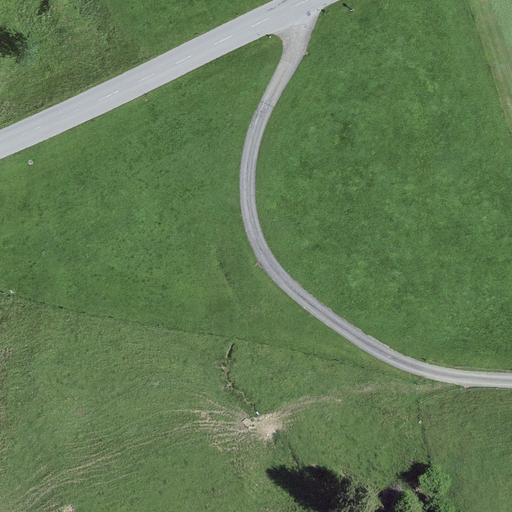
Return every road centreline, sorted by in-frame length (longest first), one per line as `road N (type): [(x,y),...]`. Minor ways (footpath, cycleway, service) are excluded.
road 1 (track): [(511,379),(399,361),(301,297),(262,261),(248,222),(251,171),(259,131),(314,0)]
road 2 (residential): [(0,144),(308,0)]
